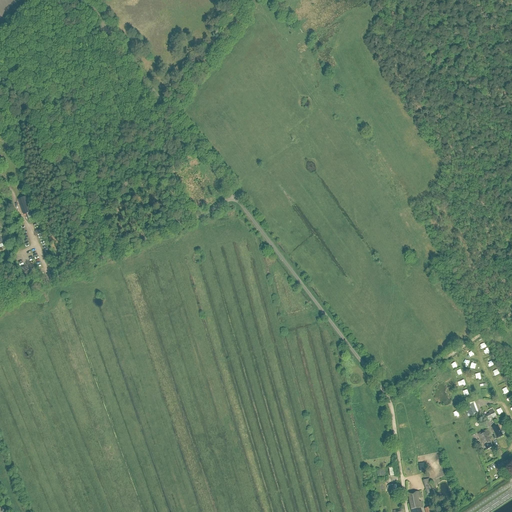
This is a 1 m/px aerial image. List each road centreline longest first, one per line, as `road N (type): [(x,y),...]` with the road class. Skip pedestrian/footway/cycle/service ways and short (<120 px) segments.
road 1 (unclassified): [(0,302),(233,194)]
road 2 (unclassified): [(386,396),(233,194)]
road 3 (unclassified): [(233,194),(82,0)]
road 4 (track): [(494,325),(386,396)]
